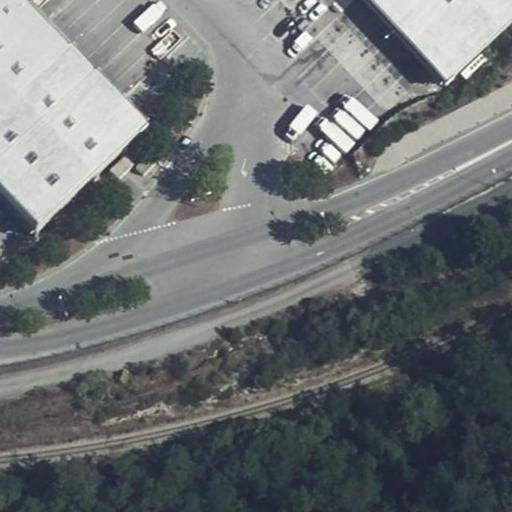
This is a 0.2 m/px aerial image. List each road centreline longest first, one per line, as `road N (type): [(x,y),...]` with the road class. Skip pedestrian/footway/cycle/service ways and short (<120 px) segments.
road 1 (unclassified): [(511,131),(414,180),(265,238),(0,319)]
road 2 (unclassified): [(0,349),(163,310),(357,242),(511,165)]
